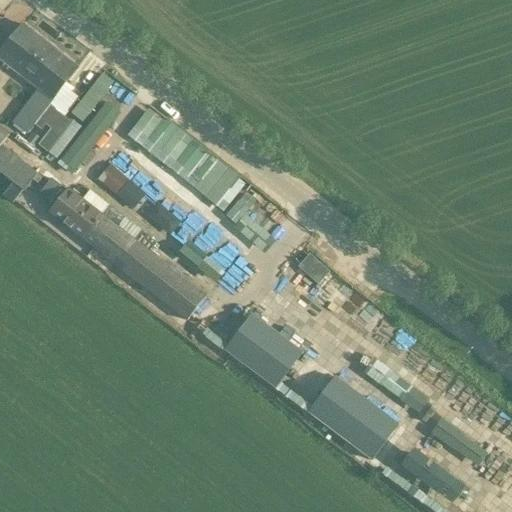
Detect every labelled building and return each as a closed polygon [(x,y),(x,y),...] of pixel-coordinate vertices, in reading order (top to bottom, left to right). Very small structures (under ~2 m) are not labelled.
[(0,55),(0,59),(25,79),(51,47),(23,26),(0,55)] [(38,90),(12,124),(26,135),(34,125),(40,130),(44,124),(51,129),(38,145),(47,152),(70,123),(63,117),(78,97),(64,87),(78,69),(51,47),(25,79),(38,90)] [(63,161),(79,172),(124,111),(116,105),(127,90),(104,73),(74,114),(90,125),(63,161)] [(129,137),(229,210),(251,181),(151,108),(129,137)] [(0,127),(0,173),(23,192),(33,180),(37,174),(1,145),(9,134),(0,127)] [(35,146),(40,139),(33,134),(28,141),(35,146)] [(117,161),(101,176),(133,210),(149,196),(117,161)] [(42,178),(37,174),(33,180),(37,183),(42,178)] [(51,179),(36,198),(52,210),(50,213),(125,273),(144,249),(68,189),(67,191),(51,179)] [(281,241),(250,212),(261,201),(251,192),(228,217),(269,254),(281,241)] [(149,215),(172,235),(184,221),(161,201),(149,215)] [(195,240),(185,251),(215,278),(225,268),(195,240)] [(323,286),(336,272),(315,252),(302,266),(323,286)] [(336,281),(326,303),(338,309),(349,287),(336,281)] [(302,353),(251,315),(224,350),(276,389),(302,353)] [(378,359),(368,373),(404,398),(414,383),(378,359)] [(334,377),(308,413),(372,461),(398,425),(334,377)] [(422,448),(408,466),(459,506),(474,488),(422,448)]
